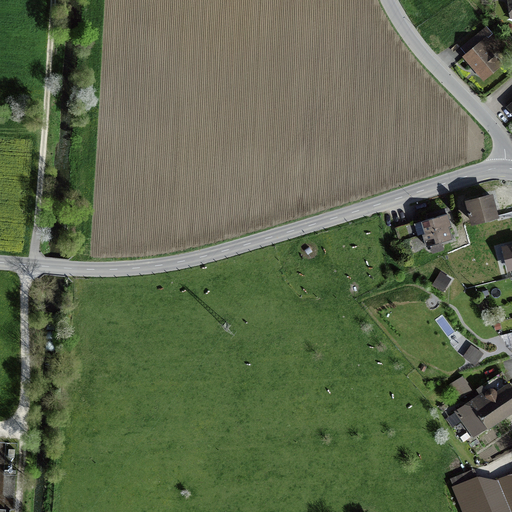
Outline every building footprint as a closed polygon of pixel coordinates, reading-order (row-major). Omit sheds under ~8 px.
[(488,27),(462,47),(484,76),(499,65),(491,55),(502,46),(488,27)] [(469,202),(474,221),(496,215),(490,196),(469,202)] [(399,242),(423,234),(427,246),(452,238),(450,233),(448,226),(451,226),(448,216),(447,213),(419,222),(412,224),(405,226),(399,228),(395,229),(399,242)] [(432,286),(443,293),(448,286),(436,279),(432,286)] [(484,352),(471,343),(463,355),(475,364),(484,352)] [(511,381),(510,379),(508,380),(501,369),(476,387),(479,391),(454,409),(455,411),(446,417),(452,426),(461,420),(473,436),(488,425),(489,426),(511,409),(511,381)] [(459,398),(473,389),(463,374),(449,383),(459,398)] [(471,436),(468,431),(459,436),(463,442),(471,436)] [(452,484),(463,511),(493,511),(477,473),(474,467),(450,477),(453,484),(452,484)] [(511,511),(511,471),(494,478),(507,511),(511,511)]
